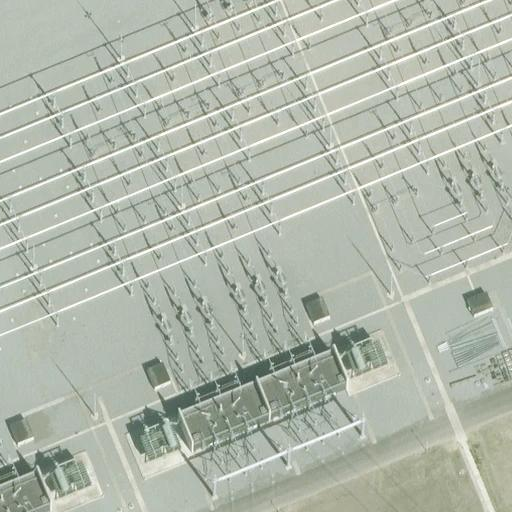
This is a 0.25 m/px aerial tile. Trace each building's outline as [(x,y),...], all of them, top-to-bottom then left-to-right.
[(288,246),(300,239),(293,226),(280,233),(288,246)] [(492,311),(486,296),(467,303),(473,319),(492,311)] [(329,319),(322,301),(306,307),(314,326),(329,319)] [(170,384),(163,366),(147,372),(154,391),(170,384)] [(33,441),(26,423),(10,429),(17,447),(33,441)]
